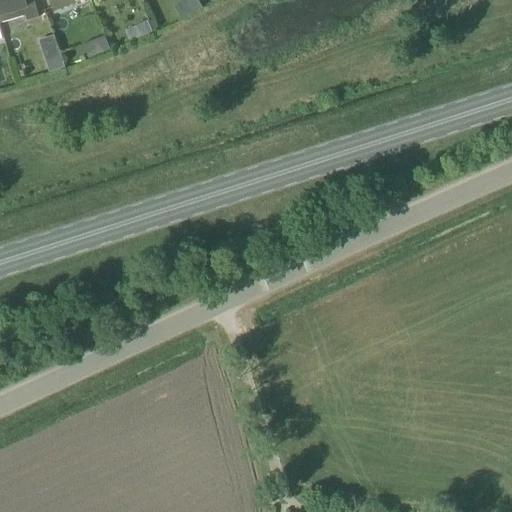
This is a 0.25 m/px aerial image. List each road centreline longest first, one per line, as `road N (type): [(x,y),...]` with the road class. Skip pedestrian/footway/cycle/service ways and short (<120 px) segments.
road 1 (unclassified): [(0,410),(511,177)]
road 2 (primary): [(0,264),(511,101)]
